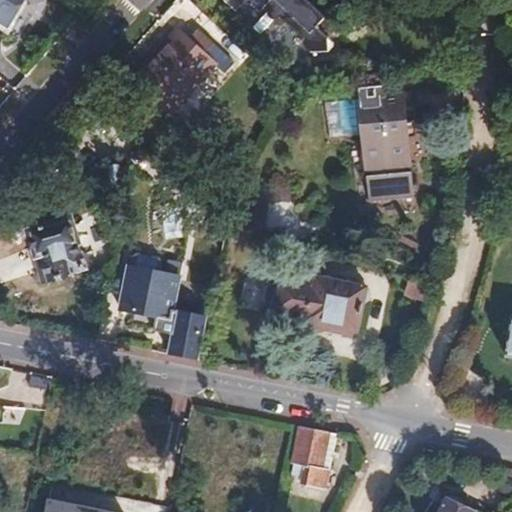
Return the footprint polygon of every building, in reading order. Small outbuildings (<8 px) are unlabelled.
[(35,0),(0,0),(0,35),(9,41),(15,40),(39,2),(35,0)] [(229,0),(223,7),(255,36),(267,23),(268,24),(269,24),(270,24),(272,23),(273,23),(274,22),(274,21),(275,21),(275,20),(300,42),(299,43),(298,45),(297,46),(297,48),(297,49),(297,51),(298,52),(299,53),(300,54),(301,55),(302,56),(303,57),(304,57),(322,56),(321,43),(309,32),(320,20),(298,0),(229,0)] [(167,31),(124,78),(153,105),(196,59),(213,74),(222,64),(201,44),(191,55),(167,31)] [(404,96),(397,97),(407,167),(414,166),(404,96)] [(407,167),(397,97),(354,103),(364,172),(407,167)] [(290,204),(289,188),(274,189),(275,205),(290,204)] [(235,199),(228,229),(262,237),(268,207),(235,199)] [(30,237),(36,261),(42,260),(48,283),(66,278),(65,276),(83,271),(74,242),(76,242),(72,227),(66,228),(65,224),(52,227),(53,232),(30,237)] [(42,260),(36,261),(42,285),(48,283),(42,260)] [(127,269),(118,312),(123,313),(124,310),(168,318),(168,321),(171,322),(180,280),(127,269)] [(309,311),(308,317),(361,326),(369,282),(317,273),(315,283),(309,311)] [(296,308),(309,311),(315,283),(300,280),(296,308)] [(176,316),(167,357),(197,363),(205,323),(176,316)] [(361,326),(308,317),(314,325),(353,332),(361,326)] [(511,332),(507,332),(502,374),(511,375),(511,332)] [(319,468),(326,432),(296,426),(290,462),(319,468)] [(311,487),(315,470),(299,466),(295,483),(311,487)] [(125,511),(126,509),(53,494),(49,511),(125,511)] [(465,511),(445,502),(439,511),(465,511)]
